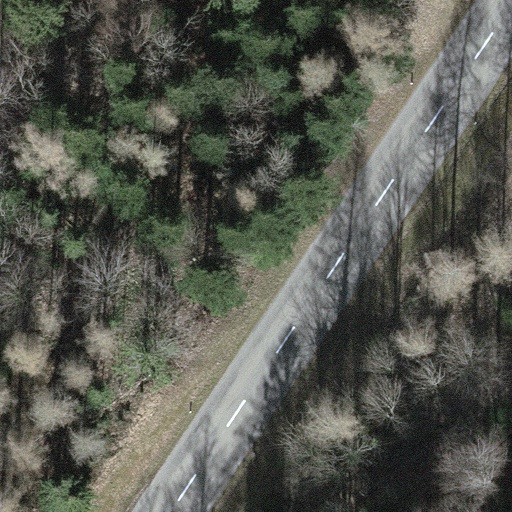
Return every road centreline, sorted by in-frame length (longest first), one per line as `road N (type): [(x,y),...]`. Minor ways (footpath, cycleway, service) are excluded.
road 1 (tertiary): [(511,3),(177,511)]
road 2 (track): [(349,511),(511,388)]
